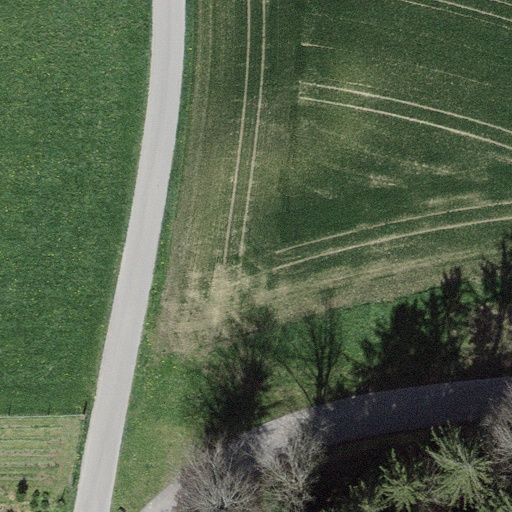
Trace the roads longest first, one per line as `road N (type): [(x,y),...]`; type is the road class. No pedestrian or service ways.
road 1 (unclassified): [(166,0),(171,51),(101,511)]
road 2 (unclassified): [(172,511),(235,459),(316,425),(511,398)]
